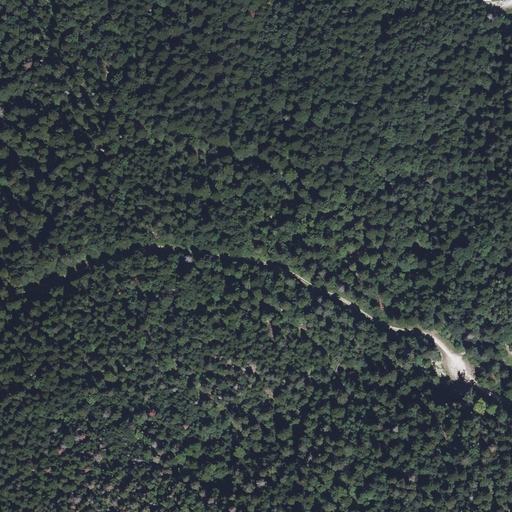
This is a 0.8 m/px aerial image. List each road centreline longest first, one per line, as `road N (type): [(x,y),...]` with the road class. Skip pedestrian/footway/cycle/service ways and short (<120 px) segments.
road 1 (track): [(0,133),(47,111),(112,107),(289,177),(404,271),(486,316),(511,360)]
road 2 (track): [(51,282),(157,248),(271,265),(387,327),(431,336),(473,386),(511,402)]
